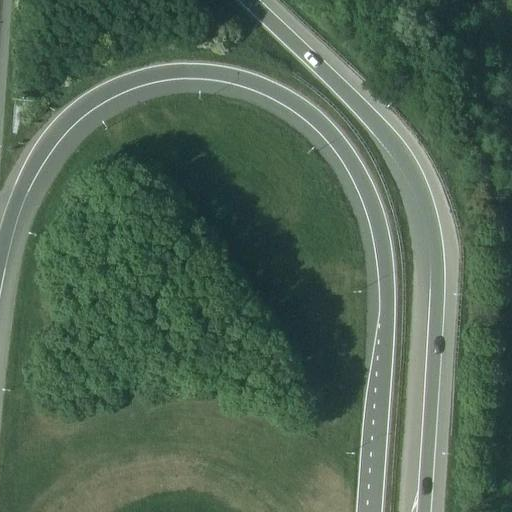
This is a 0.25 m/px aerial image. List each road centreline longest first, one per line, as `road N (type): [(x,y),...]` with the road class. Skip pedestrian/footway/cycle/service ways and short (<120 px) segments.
road 1 (motorway): [(0,250),(30,166),(102,94),(157,72),(245,77),(293,104),(327,132),(366,190),(386,295),(375,511)]
road 2 (motorway): [(423,511),(438,297),(420,181),(357,104),(246,0)]
